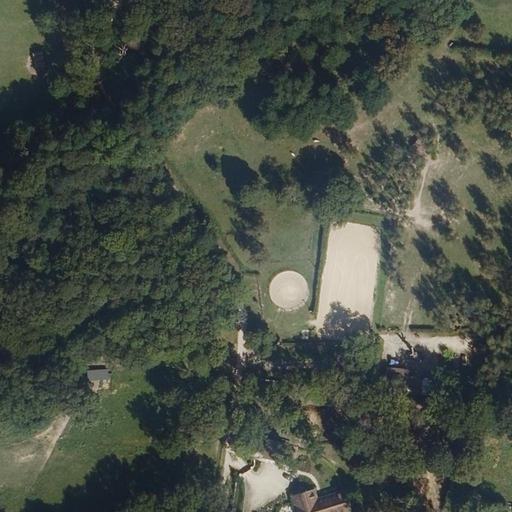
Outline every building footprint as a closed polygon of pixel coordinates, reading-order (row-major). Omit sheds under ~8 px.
[(36,70),(45,69),(42,52),(33,54),(36,70)] [(108,371),(88,372),(89,382),(109,380),(108,371)] [(280,462),(286,443),(267,438),(261,457),(280,462)] [(313,505),(312,501),(309,490),(287,497),(287,498),(291,511),(345,511),(340,493),(319,499),(320,503),(313,505)] [(291,511),(287,498),(279,500),(282,511),(291,511)]
